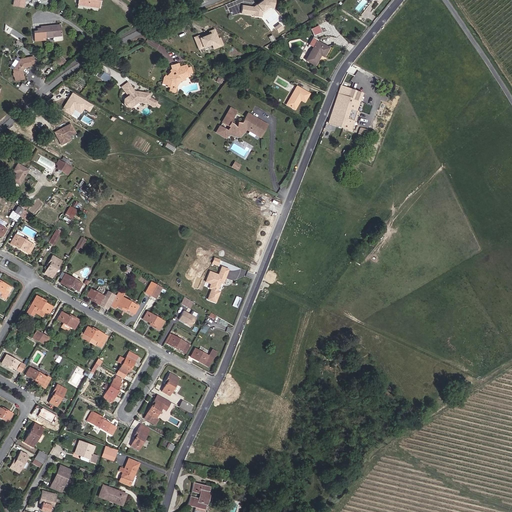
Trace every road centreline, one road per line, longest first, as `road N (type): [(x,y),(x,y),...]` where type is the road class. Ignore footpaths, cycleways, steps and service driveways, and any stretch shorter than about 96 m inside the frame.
road 1 (unclassified): [(400,0),(337,80),(217,382)]
road 2 (residential): [(0,130),(127,38),(215,0)]
road 3 (track): [(511,362),(395,438),(321,509)]
road 4 (residential): [(154,346),(122,403),(127,415),(165,351)]
road 5 (unclassified): [(217,382),(163,511)]
road 6 (residential): [(154,346),(35,282)]
